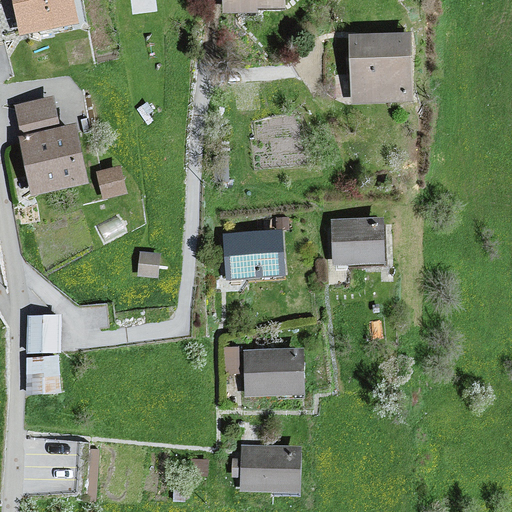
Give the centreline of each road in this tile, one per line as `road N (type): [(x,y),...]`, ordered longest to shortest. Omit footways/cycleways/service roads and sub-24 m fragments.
road 1 (residential): [(319,80),(235,79),(203,94),(195,118),(191,288),(186,309),(169,321),(137,331),(81,326),(17,266)]
road 2 (residential): [(17,266),(10,511)]
